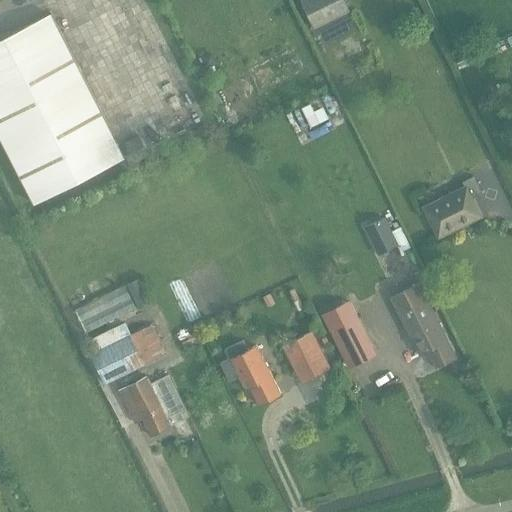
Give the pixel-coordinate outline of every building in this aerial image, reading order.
[(0,0),(0,4),(4,13),(32,0),(0,0)] [(314,30),(350,13),(343,0),(299,0),(300,0),(314,30)] [(53,13),(0,39),(0,131),(36,202),(126,156),(53,13)] [(250,66),(260,90),(307,71),(298,47),(250,66)] [(208,56),(202,59),(207,68),(216,63),(213,58),(208,56)] [(424,208),(439,237),(481,216),(472,198),(482,193),(474,177),(462,182),(465,188),(424,208)] [(399,245),(385,217),(364,228),(378,256),(399,245)] [(150,275),(76,306),(86,330),(160,299),(150,275)] [(395,297),(402,312),(422,353),(430,349),(438,366),(459,356),(422,283),(395,297)] [(350,302),(323,316),(349,367),(377,353),(350,302)] [(150,325),(130,335),(144,365),(165,355),(150,325)] [(332,367),(314,332),(282,348),(300,383),(332,367)] [(144,365),(130,335),(90,353),(105,383),(144,365)] [(232,358),(222,363),(232,382),(242,377),(248,389),(255,385),(264,403),(283,394),(258,345),(249,349),(245,340),(227,349),(232,358)] [(145,418),(153,435),(171,427),(147,377),(121,389),(137,422),(145,418)]
